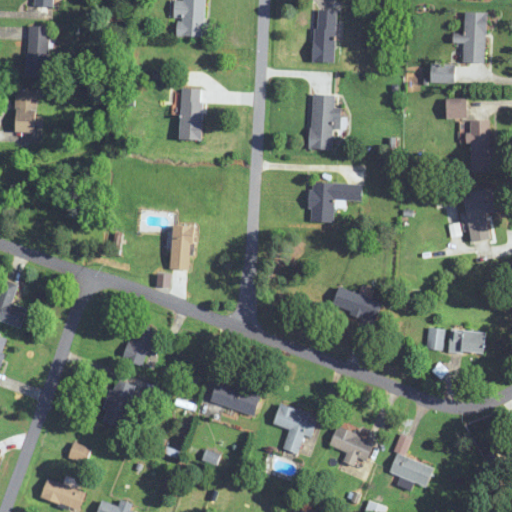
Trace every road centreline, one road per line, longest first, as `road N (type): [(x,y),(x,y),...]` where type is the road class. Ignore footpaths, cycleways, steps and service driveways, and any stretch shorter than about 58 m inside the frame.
road 1 (residential): [(511,383),(467,408),(0,235)]
road 2 (residential): [(248,329),(264,0)]
road 3 (residential): [(2,511),(91,270)]
